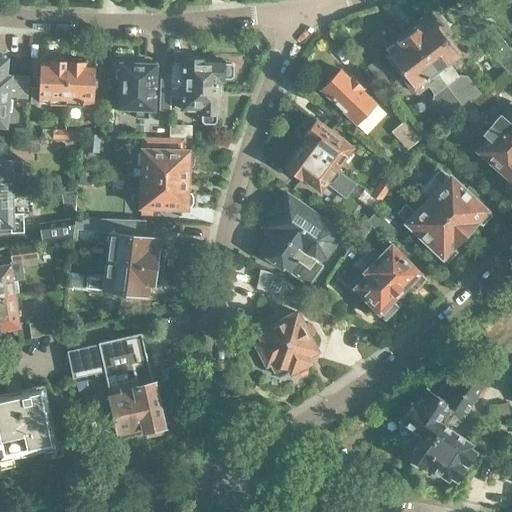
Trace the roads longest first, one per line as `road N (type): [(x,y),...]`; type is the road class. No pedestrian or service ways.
road 1 (residential): [(224,490),(214,322),(230,214),(257,116),(309,13)]
road 2 (residential): [(511,258),(394,363),(224,490)]
road 3 (residential): [(0,17),(309,13)]
road 4 (residential): [(224,490),(393,511)]
road 5 (residential): [(106,511),(224,490)]
